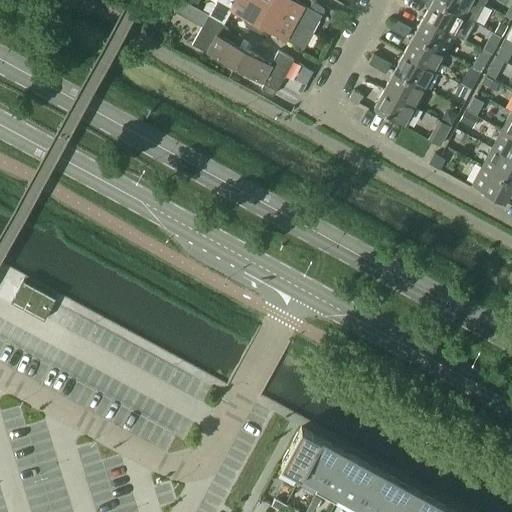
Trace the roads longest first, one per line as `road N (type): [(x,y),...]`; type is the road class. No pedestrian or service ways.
road 1 (secondary): [(0,123),(511,404)]
road 2 (secondary): [(511,351),(0,73)]
road 3 (residential): [(511,220),(320,117),(383,0)]
